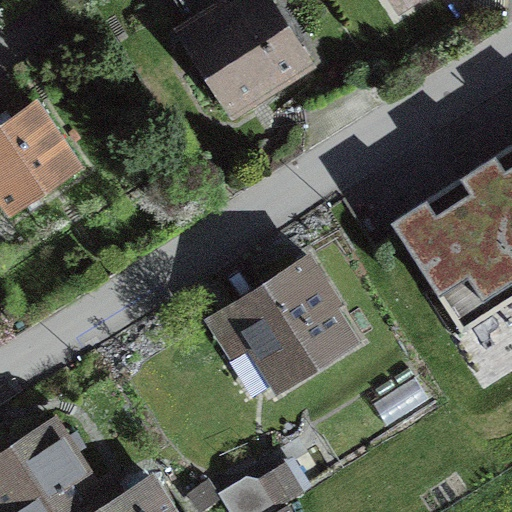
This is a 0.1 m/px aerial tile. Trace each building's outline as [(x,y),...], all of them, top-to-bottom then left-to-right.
[(231,108),(306,60),(266,0),(174,0),(198,37),(188,43),(231,108)] [(73,35),(49,51),(61,68),(84,53),(73,35)] [(78,164),(36,103),(0,127),(0,194),(10,210),(78,164)] [(511,142),(462,175),(511,253),(511,142)] [(390,220),(461,331),(511,298),(511,253),(462,175),(390,220)] [(339,301),(309,256),(212,319),(235,353),(253,342),(282,386),(351,341),(329,308),(339,301)] [(0,511),(97,511),(106,507),(105,506),(51,421),(0,453),(0,511)] [(292,474),(287,465),(262,479),(277,503),(309,484),(300,469),(292,474)] [(97,511),(172,511),(150,478),(105,506),(106,507),(97,511)]
